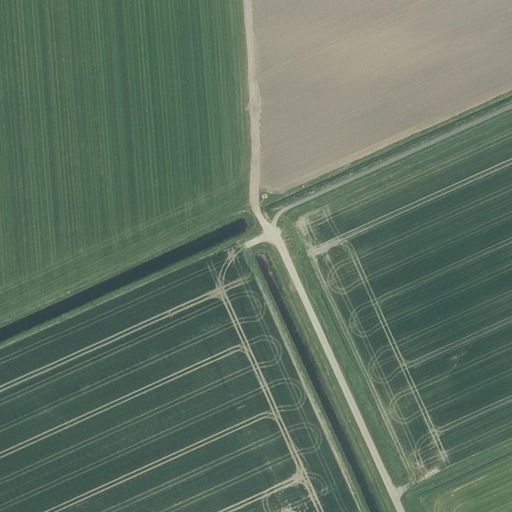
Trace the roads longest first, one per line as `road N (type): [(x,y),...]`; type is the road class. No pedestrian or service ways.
road 1 (unclassified): [(399,511),(270,231),(287,208)]
road 2 (track): [(270,231),(254,203),(244,0)]
